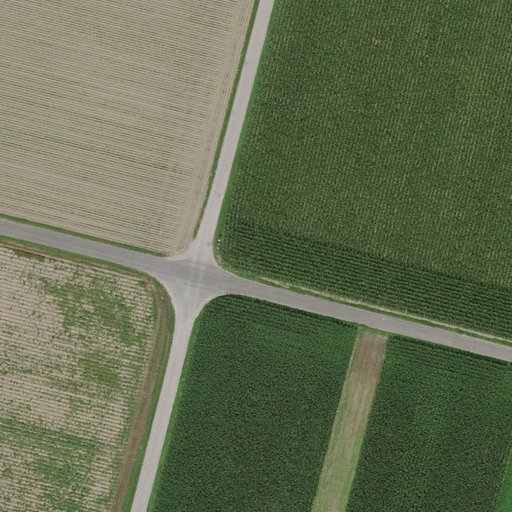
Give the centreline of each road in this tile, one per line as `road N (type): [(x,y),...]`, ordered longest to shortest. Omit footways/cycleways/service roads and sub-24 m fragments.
road 1 (track): [(138,511),(268,0)]
road 2 (unclassified): [(511,355),(0,225)]
